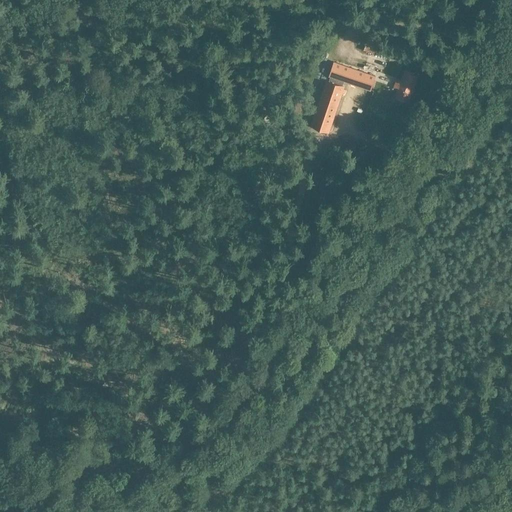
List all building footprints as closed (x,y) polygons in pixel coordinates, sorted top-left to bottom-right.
[(76,20),(96,18),(95,6),(75,8),(76,20)] [(375,75),(336,62),(334,61),(329,76),(370,90),(375,75)] [(401,81),(399,80),(396,88),(399,89),(396,97),(407,101),(417,75),(413,74),(414,72),(406,69),(401,81)] [(327,82),(315,119),(330,125),(343,87),(327,82)] [(237,86),(236,98),(245,99),(245,87),(237,86)]
